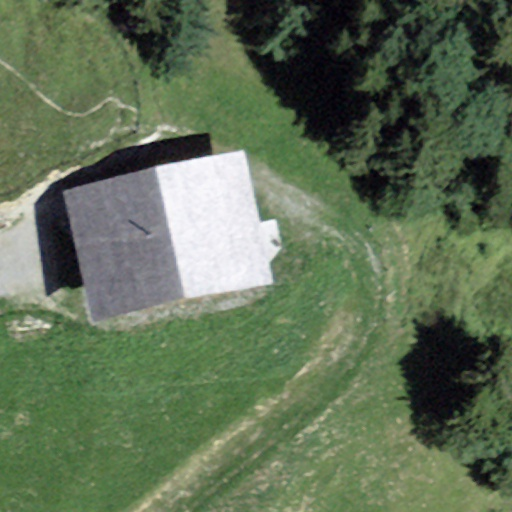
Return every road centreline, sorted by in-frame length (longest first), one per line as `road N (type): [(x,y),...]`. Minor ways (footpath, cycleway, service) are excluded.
road 1 (track): [(312,393),(343,357),(364,312),(364,260),(331,224),(278,189),(228,168),(170,165)]
road 2 (track): [(170,165),(93,187),(0,258)]
road 3 (track): [(164,511),(312,393)]
